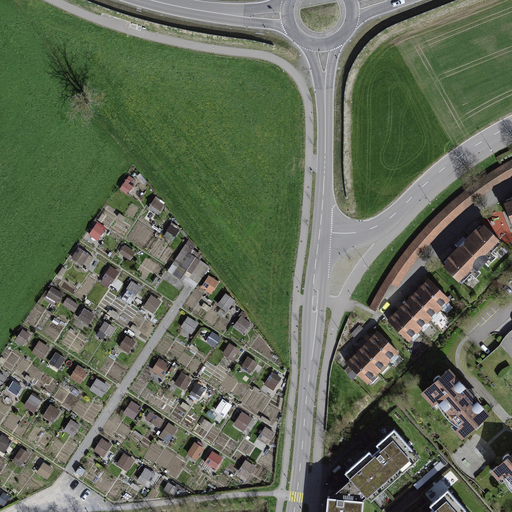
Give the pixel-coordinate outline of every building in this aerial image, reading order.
[(409,246),(385,280),(395,286),(418,253),(445,223),(474,197),(511,172),(511,171),(511,160),(507,163),(469,188),(439,214),(409,246)] [(89,235),(99,241),(107,228),(97,221),(89,235)] [(488,257),(502,243),(484,225),(478,231),(476,229),(447,258),(450,260),(444,266),(462,284),(476,269),(477,271),(489,258),(488,257)] [(195,288),(213,262),(186,244),(168,269),(195,288)] [(83,250),(76,260),(80,264),(88,254),(83,250)] [(100,283),(109,289),(119,271),(109,265),(100,283)] [(207,275),(202,289),(214,293),(219,279),(207,275)] [(439,309),(449,299),(429,280),(419,290),(439,309)] [(53,287),(48,294),(57,301),(62,294),(53,287)] [(429,320),(439,309),(419,290),(409,300),(429,320)] [(226,292),(218,303),(227,310),(235,299),(226,292)] [(144,306),(154,313),(162,301),(151,294),(144,306)] [(68,297),(63,304),(75,312),(80,305),(68,297)] [(419,330),(429,320),(409,300),(399,311),(419,330)] [(83,308),(78,319),(90,324),(95,314),(83,308)] [(408,340),(419,330),(399,311),(389,321),(408,340)] [(243,333),(252,322),(241,314),(233,326),(243,333)] [(181,326),(192,333),(199,322),(188,315),(181,326)] [(205,341),(214,347),(222,336),(213,330),(205,341)] [(388,362),(398,351),(378,332),(368,342),(388,362)] [(126,335),(120,346),(129,352),(136,341),(126,335)] [(32,352),(42,359),(51,347),(40,340),(32,352)] [(222,353),(232,360),(241,349),(231,341),(222,353)] [(377,372),(388,362),(368,342),(357,353),(377,372)] [(51,364),(60,368),(65,356),(55,353),(51,364)] [(367,383),(377,372),(357,353),(347,363),(367,383)] [(254,370),(258,361),(248,356),(243,365),(254,370)] [(159,357),(152,370),(162,377),(170,364),(159,357)] [(76,364),(70,379),(82,384),(88,369),(76,364)] [(466,433),(487,414),(482,408),(483,408),(458,380),(458,381),(449,370),(427,389),(437,400),(434,403),(457,428),(460,426),(466,433)] [(175,386),(187,390),(192,376),(181,372),(175,386)] [(276,389),(281,375),(271,372),(266,385),(276,389)] [(96,378),(90,390),(103,396),(109,384),(96,378)] [(7,391),(15,395),(21,383),(13,379),(7,391)] [(24,406),(35,412),(43,399),(32,393),(24,406)] [(135,419),(141,405),(130,400),(124,414),(135,419)] [(42,417),(53,423),(61,410),(50,403),(42,417)] [(245,431),(253,418),(241,411),(233,425),(245,431)] [(64,429),(74,436),(81,425),(71,418),(64,429)] [(160,436),(168,442),(178,428),(170,422),(160,436)] [(416,453),(394,428),(345,472),(367,497),(388,478),(390,480),(403,469),(401,466),(416,453)] [(0,449),(4,452),(12,440),(1,434),(0,436),(0,449)] [(94,450),(104,456),(112,443),(102,437),(94,450)] [(186,454),(196,461),(206,448),(196,441),(186,454)] [(24,462),(30,452),(21,447),(16,457),(24,462)] [(212,451),(201,467),(213,474),(223,458),(212,451)] [(116,464),(127,472),(136,460),(125,452),(116,464)] [(511,454),(497,468),(503,474),(500,477),(511,490),(511,454)] [(238,472),(248,478),(256,466),(246,459),(238,472)] [(44,462),(37,472),(48,479),(55,469),(44,462)] [(148,486),(156,473),(145,467),(137,480),(148,486)] [(330,496),(327,496),(325,511),(362,511),(363,500),(367,497),(350,478),(330,496)] [(468,511),(448,489),(421,511),(468,511)]
